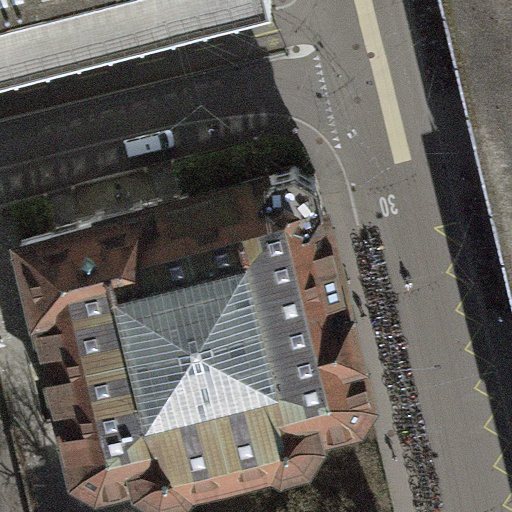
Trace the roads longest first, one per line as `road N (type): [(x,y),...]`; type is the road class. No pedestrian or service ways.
road 1 (residential): [(372,39),(483,511)]
road 2 (unclassified): [(0,145),(372,39)]
